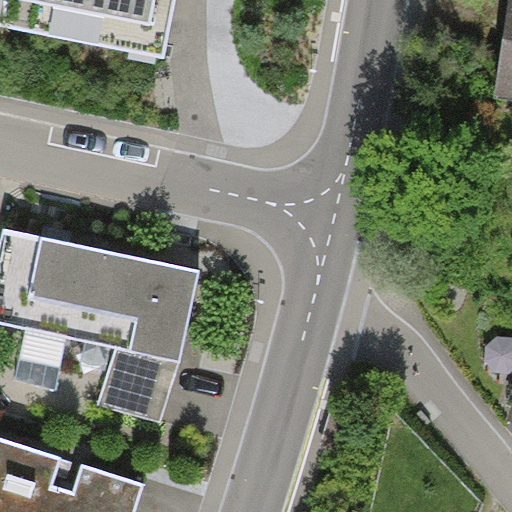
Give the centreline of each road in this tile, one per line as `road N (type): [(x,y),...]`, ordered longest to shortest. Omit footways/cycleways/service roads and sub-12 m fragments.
road 1 (residential): [(0,149),(333,222)]
road 2 (residential): [(511,482),(411,364),(366,330),(312,313)]
road 3 (residential): [(374,0),(333,222)]
road 4 (residential): [(312,313),(253,511)]
